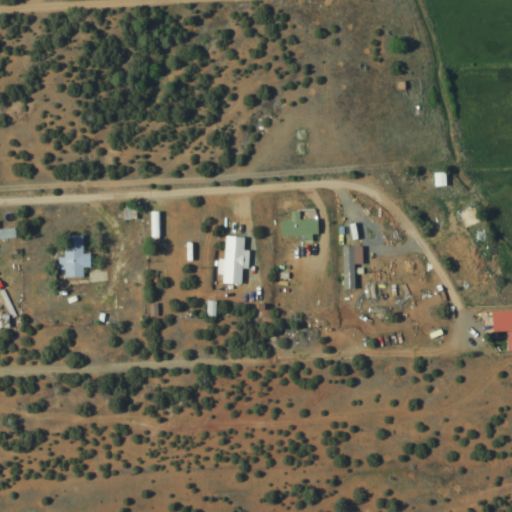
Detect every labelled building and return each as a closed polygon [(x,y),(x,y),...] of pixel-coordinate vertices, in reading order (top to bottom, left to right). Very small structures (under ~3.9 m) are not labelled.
[(120,221),(131,220),(130,206),(119,207),(120,221)] [(475,221),(470,207),(456,213),(462,226),(475,221)] [(277,219),(277,235),(314,235),(314,218),(296,218),(296,210),(286,210),(286,219),(277,219)] [(0,239),(11,239),(10,227),(0,227),(0,239)] [(473,275),(454,233),(445,237),(465,279),(473,275)] [(85,253),(79,253),(79,234),(60,234),(60,277),(80,277),(80,267),(85,267),(85,253)] [(217,284),(237,284),(238,268),(242,268),(242,236),(218,235),(217,284)] [(137,315),(137,284),(118,284),(118,298),(113,298),(113,315),(137,315)] [(511,309),(486,311),(486,331),(501,331),(502,351),(511,351),(511,309)]
